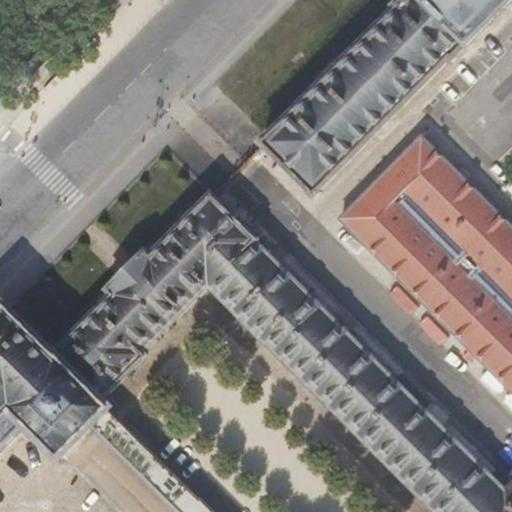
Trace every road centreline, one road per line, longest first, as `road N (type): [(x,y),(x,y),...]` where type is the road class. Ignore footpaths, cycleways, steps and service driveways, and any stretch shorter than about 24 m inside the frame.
road 1 (secondary): [(224,0),(0,227)]
road 2 (unknown): [(302,234),(511,436)]
